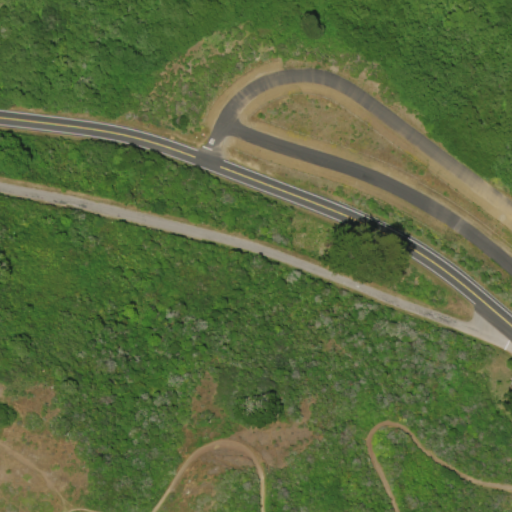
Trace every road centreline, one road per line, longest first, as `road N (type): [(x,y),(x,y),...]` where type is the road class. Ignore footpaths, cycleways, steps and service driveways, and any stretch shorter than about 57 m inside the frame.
road 1 (residential): [(0,119),(172,150),(382,233),(420,253),(511,327)]
road 2 (residential): [(0,187),(234,242),(511,340)]
